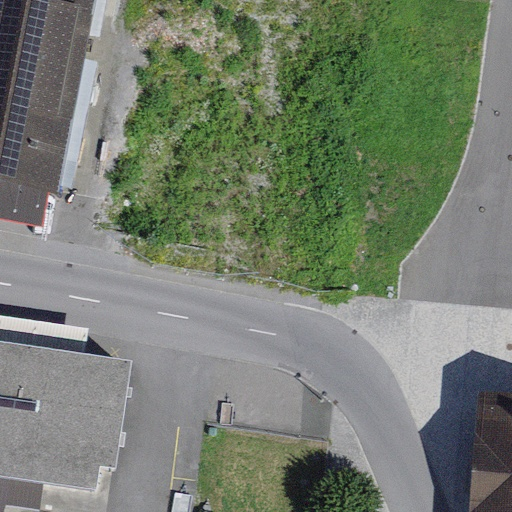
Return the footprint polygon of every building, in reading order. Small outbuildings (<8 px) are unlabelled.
[(103,0),(0,0),(0,166),(73,179),(103,0)] [(181,0),(177,49),(243,55),(247,0),(181,0)] [(242,221),(251,164),(202,156),(192,213),(242,221)] [(152,335),(0,313),(0,511),(8,463),(131,481),(152,335)] [(511,511),(511,410),(485,408),(476,511),(511,511)]
